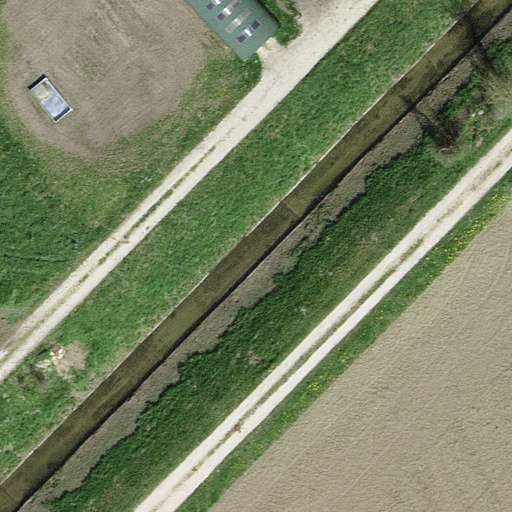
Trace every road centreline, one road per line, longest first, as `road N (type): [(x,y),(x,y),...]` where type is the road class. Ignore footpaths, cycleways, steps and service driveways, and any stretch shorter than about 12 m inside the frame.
road 1 (track): [(511,138),(144,511)]
road 2 (track): [(0,361),(356,0)]
